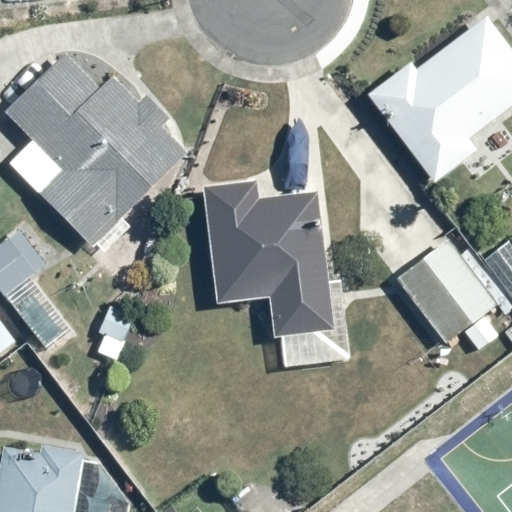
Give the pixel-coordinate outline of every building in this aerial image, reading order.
[(511,110),(511,52),(488,21),(423,70),(417,63),(371,98),(437,183),(478,152),(471,142),(511,110)] [(96,251),(191,154),(161,125),(170,116),(148,95),(139,104),(113,78),(104,88),(71,56),(11,116),(34,139),(8,165),(96,251)] [(279,372),(356,360),(341,265),(331,267),(320,193),(256,203),(251,174),(200,182),(220,306),(267,299),(279,372)] [(47,257),(20,222),(0,237),(0,294),(41,346),(67,325),(26,273),(47,257)] [(480,260),(511,302),(511,242),(509,239),(480,260)] [(464,333),(479,353),(500,337),(485,317),(499,307),(451,243),(399,281),(446,346),(464,333)] [(0,356),(17,344),(0,321),(0,356)] [(76,511),(86,457),(8,444),(0,492),(0,511),(76,511)]
